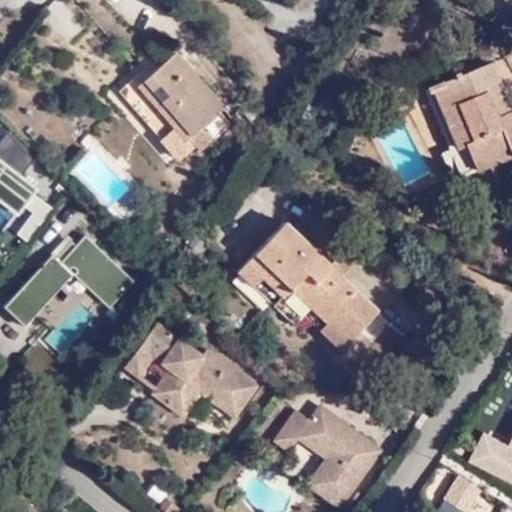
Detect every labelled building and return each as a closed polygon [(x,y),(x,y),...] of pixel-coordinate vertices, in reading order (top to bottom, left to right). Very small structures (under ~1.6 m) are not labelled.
[(63,0),(55,0),(45,7),(70,41),(85,30),(63,0)] [(224,107),(176,53),(156,70),(134,89),(156,115),(144,125),(176,161),(191,149),(198,155),(213,142),(200,126),(224,107)] [(116,95),(144,125),(156,115),(134,89),(156,70),(151,65),(116,95)] [(428,98),(438,121),(459,112),(474,146),(468,148),(481,177),(511,163),(511,119),(502,123),(489,91),(498,88),(490,71),(428,98)] [(502,123),(511,119),(511,108),(502,86),(498,88),(489,91),(502,123)] [(459,112),(438,121),(453,155),(468,148),(474,146),(459,112)] [(0,187),(27,208),(47,181),(0,145),(0,187)] [(443,161),(455,189),(481,177),(468,148),(453,155),(443,161)] [(89,150),(69,172),(110,208),(130,186),(89,150)] [(364,336),(392,303),(355,271),(325,244),(294,217),(250,267),(287,300),(296,291),(319,311),(328,303),(364,336)] [(77,262),(118,301),(142,274),(94,228),(84,238),(81,241),(75,236),(63,249),(59,246),(11,297),(35,320),(46,308),(62,323),(89,295),(72,279),(78,272),(73,267),(77,262)] [(75,236),(81,241),(84,238),(79,233),(75,236)] [(333,236),(325,244),(355,271),(363,262),(333,236)] [(296,291),(287,300),(311,321),(319,311),(296,291)] [(319,311),(356,345),(364,336),(328,303),(319,311)] [(268,382),(240,362),(235,368),(214,354),(168,320),(135,361),(149,371),(164,353),(180,365),(162,389),(192,410),(211,388),(245,413),(268,382)] [(235,368),(240,362),(220,347),(214,354),(235,368)] [(320,425),(347,447),(341,456),(321,482),(353,505),(394,448),(336,404),(324,417),(311,407),(287,438),(302,448),(312,434),(320,425)] [(320,425),(312,434),(341,456),(347,447),(320,425)] [(511,482),(511,438),(507,447),(485,436),(472,462),(511,482)] [(455,511),(468,511),(478,489),(452,478),(441,506),(455,511)]
